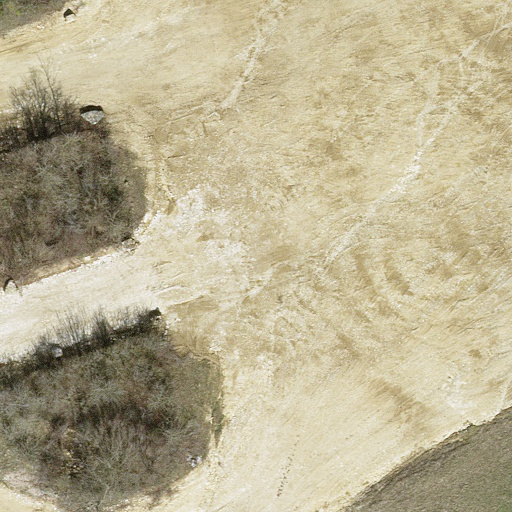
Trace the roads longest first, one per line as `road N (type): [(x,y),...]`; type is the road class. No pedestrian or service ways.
road 1 (track): [(511,105),(203,257),(0,326)]
road 2 (track): [(312,0),(0,72)]
road 3 (track): [(511,363),(249,511)]
